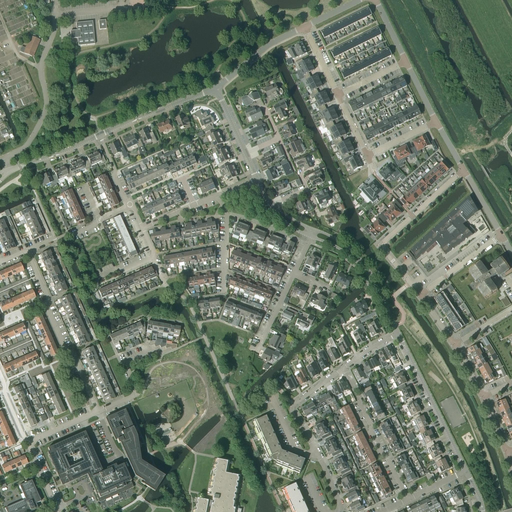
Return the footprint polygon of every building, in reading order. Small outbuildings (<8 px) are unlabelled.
[(368,8),(363,11),(367,18),(371,15),(368,8)] [(367,18),(363,11),(358,13),(362,20),(367,18)] [(362,20),(358,13),(354,15),(357,22),(362,20)] [(357,22),(354,15),(349,18),(353,25),(357,22)] [(353,25),(349,18),(344,20),(348,27),(353,25)] [(348,27),(344,20),(340,22),(343,29),(348,27)] [(78,46),(95,44),(92,22),(76,23),(76,31),(70,31),(71,39),(77,39),(78,46)] [(343,29),(340,22),(335,25),(339,31),(343,29)] [(339,31),(335,25),(330,27),(334,34),(339,31)] [(334,34),(330,27),(326,29),(329,36),(334,34)] [(378,28),(373,31),(376,37),(381,35),(378,28)] [(329,36),(326,29),(321,32),(324,38),(329,36)] [(376,37),(373,31),(368,33),(372,40),(376,37)] [(372,40),(368,33),(364,35),(367,42),(372,40)] [(367,42),(364,35),(359,37),(362,44),(367,42)] [(33,56),(40,40),(30,36),(23,53),(31,57),(33,56)] [(362,44),(359,37),(354,40),(358,47),(362,44)] [(358,47),(354,40),(350,42),(353,49),(358,47)] [(353,49),(350,42),(345,44),(348,51),(353,49)] [(302,43),(294,46),(295,47),(295,46),(295,48),(293,49),(293,48),(288,50),(293,59),(293,60),(298,57),(297,57),(297,56),(299,55),(300,57),(307,54),(307,53),(302,43)] [(348,51),(345,44),(340,47),(344,54),(348,51)] [(344,54),(340,47),(336,49),(339,56),(344,54)] [(339,56),(336,49),(331,51),(334,58),(339,56)] [(391,56),(388,49),(383,51),(386,58),(391,56)] [(386,58),(383,51),(378,54),(382,61),(386,58)] [(382,61),(378,54),(374,56),(377,63),(382,61)] [(377,63),(374,56),(369,58),(372,65),(377,63)] [(372,65),(369,58),(364,61),(368,68),(372,65)] [(298,61),(294,63),(298,71),(301,70),(300,70),(312,65),(309,59),(303,62),(302,59),(298,61)] [(368,68),(364,61),(360,63),(363,70),(368,68)] [(363,70),(360,63),(355,65),(359,72),(363,70)] [(298,71),(298,72),(300,77),(301,80),(304,78),(310,76),(308,73),(314,70),(312,65),(300,70),(301,70),(298,71)] [(359,72),(355,65),(350,67),(354,74),(359,72)] [(354,74),(350,67),(346,70),(349,77),(354,74)] [(349,77),(346,70),(341,72),(344,79),(349,77)] [(305,80),(302,82),(305,88),(308,86),(320,81),(317,75),(311,78),(310,76),(304,78),(305,80)] [(407,86),(403,78),(402,78),(397,80),(402,89),(407,86)] [(402,89),(397,80),(393,83),(397,92),(398,92),(397,91),(398,91),(402,89)] [(320,81),(308,86),(309,87),(312,94),(318,92),(316,89),(322,86),(320,81)] [(397,92),(393,83),(388,85),(393,96),(393,95),(397,92)] [(282,94),(283,92),(282,90),(280,89),(278,90),(276,85),(272,87),(271,86),(264,90),(268,97),(272,96),(273,96),(274,99),(280,96),(280,95),(282,94)] [(393,96),(388,85),(383,87),(388,98),(393,96)] [(388,98),(383,87),(378,90),(383,99),(383,98),(387,96),(388,98)] [(383,99),(378,90),(373,92),(379,103),(378,102),(380,101),(383,99)] [(254,102),(261,99),(258,92),(249,95),(248,97),(247,96),(243,98),(242,100),(244,105),(246,106),(252,104),(254,101),(254,102)] [(312,94),(310,95),(312,98),(314,97),(316,102),(327,97),(325,92),(319,94),(318,92),(312,94)] [(379,103),(373,92),(368,95),(374,105),(379,103)] [(374,105),(368,95),(364,97),(369,108),(369,107),(373,105),(374,105)] [(316,102),(314,103),(317,109),(318,108),(319,111),(320,111),(320,110),(326,108),(324,105),(330,102),(327,97),(316,102)] [(369,108),(364,97),(359,99),(364,110),(369,108)] [(281,104),(273,107),(276,113),(278,113),(281,120),(288,117),(284,110),(287,108),(285,103),(287,102),(286,99),(279,102),(281,104)] [(364,110),(359,99),(354,102),(359,112),(359,111),(362,110),(363,109),(364,110)] [(359,112),(354,102),(349,104),(354,115),(359,112)] [(416,117),(421,115),(416,105),(411,108),(416,117)] [(263,117),(260,109),(256,111),(254,108),(246,112),(248,117),(250,116),(251,117),(248,118),(249,122),(252,121),(263,117)] [(326,108),(320,110),(320,111),(324,118),(335,113),(333,108),(327,111),(326,108)] [(406,110),(411,120),(416,117),(411,108),(406,110)] [(411,120),(406,110),(402,112),(401,111),(406,122),(411,120)] [(201,111),(195,114),(197,118),(198,118),(200,121),(202,126),(204,125),(205,127),(215,122),(213,118),(212,119),(211,116),(209,117),(207,113),(203,114),(201,111)] [(401,125),(406,122),(401,111),(396,114),(401,125)] [(324,118),(322,119),(326,128),(334,124),(332,121),(338,118),(335,113),(324,118)] [(401,125),(396,114),(396,115),(392,117),(397,127),(401,125)] [(183,116),(176,118),(180,128),(185,126),(186,129),(187,128),(188,129),(191,128),(191,127),(190,123),(187,117),(184,119),(183,116)] [(392,129),(397,127),(392,117),(387,120),(392,129)] [(382,122),(387,132),(392,129),(387,120),(382,122)] [(172,131),(176,130),(174,124),(171,125),(169,121),(158,125),(161,133),(171,129),(172,131)] [(387,132),(382,122),(377,124),(382,134),(387,132)] [(288,138),(296,135),(291,124),(283,127),(286,132),(283,133),(286,138),(288,137),(288,138)] [(334,124),(326,128),(328,131),(329,130),(331,135),(343,129),(341,124),(335,127),(334,124)] [(377,137),(382,134),(377,124),(372,127),(377,137)] [(253,139),(265,134),(262,126),(250,131),(253,139)] [(367,129),(372,139),(377,137),(372,127),(367,129)] [(157,142),(154,134),(150,136),(147,129),(140,132),(143,139),(142,140),(143,143),(145,142),(151,139),(153,143),(157,142)] [(331,135),(330,135),(334,144),(341,140),(340,137),(346,135),(343,129),(331,135)] [(367,141),(372,139),(367,129),(362,132),(367,141)] [(213,131),(206,134),(208,137),(210,136),(213,141),(222,137),(219,131),(215,133),(213,131)] [(141,156),(146,153),(140,139),(137,141),(134,135),(124,140),(128,149),(137,144),(139,149),(141,156)] [(428,143),(425,136),(419,139),(424,149),(431,145),(433,148),(436,146),(433,141),(428,143)] [(215,147),(212,148),(214,151),(220,148),(221,147),(222,147),(221,144),(224,143),(222,137),(213,141),(215,147)] [(296,138),(290,141),(291,144),(290,145),(293,151),(291,152),(293,157),(303,152),(302,152),(305,150),(303,145),(300,146),(299,145),(302,144),(300,140),(298,141),(296,138)] [(413,142),(416,148),(412,149),(415,156),(421,153),(420,150),(424,149),(419,139),(413,142)] [(341,140),(334,144),(338,152),(351,145),(349,140),(343,143),(341,140)] [(129,157),(127,154),(124,147),(120,149),(118,143),(110,146),(114,156),(122,152),(125,159),(129,157)] [(351,145),(338,152),(341,157),(343,156),(344,159),(349,156),(348,154),(354,151),(351,145)] [(280,146),(276,148),(280,157),(284,155),(280,146)] [(408,151),(406,146),(400,149),(406,161),(405,159),(409,157),(410,160),(416,157),(415,156),(412,149),(408,151)] [(220,148),(214,151),(215,154),(216,153),(218,159),(229,154),(226,148),(223,150),(222,148),(222,147),(221,147),(220,148)] [(394,152),(396,157),(394,158),(397,165),(406,161),(400,149),(394,152)] [(92,153),(96,163),(101,161),(102,163),(106,162),(103,156),(100,157),(97,151),(92,153)] [(192,156),(188,158),(192,166),(197,164),(196,162),(199,161),(197,156),(198,156),(197,153),(195,152),(194,152),(192,153),(191,154),(191,156),(192,156)] [(264,155),(265,158),(261,160),(263,166),(272,162),(270,158),(273,157),(271,152),(264,155)] [(96,163),(92,153),(87,156),(89,162),(86,163),(89,169),(92,168),(91,165),(96,163)] [(218,159),(217,159),(220,164),(218,165),(220,168),(227,164),(226,162),(231,159),(232,159),(231,155),(230,156),(229,154),(218,159)] [(344,159),(343,159),(344,161),(347,160),(348,161),(349,160),(349,161),(354,171),(362,167),(357,156),(354,157),(353,154),(349,156),(344,159)] [(306,170),(313,167),(309,157),(301,160),(302,161),(297,164),(299,169),(304,167),(306,170)] [(89,169),(86,163),(84,164),(81,158),(76,161),(80,170),(85,168),(86,170),(89,169)] [(187,168),(183,160),(182,158),(177,160),(178,162),(182,170),(187,168)] [(183,160),(187,168),(192,166),(188,158),(183,160)] [(80,170),(76,161),(70,163),(71,165),(68,166),(70,171),(70,170),(73,176),(81,173),(80,170)] [(439,164),(446,172),(450,169),(443,161),(439,164)] [(172,162),(171,163),(168,164),(169,167),(171,172),(172,175),(177,173),(174,165),(173,165),(172,162)] [(174,165),(177,173),(182,170),(178,162),(174,165)] [(227,164),(220,168),(221,171),(222,172),(225,171),(226,175),(236,170),(234,165),(231,166),(230,163),(227,164)] [(293,174),(288,163),(281,166),(286,177),(293,174)] [(438,163),(434,167),(436,169),(442,176),(446,172),(439,164),(438,163)] [(168,164),(162,166),(166,174),(171,172),(169,167),(168,164)] [(393,165),(392,165),(389,168),(388,167),(388,166),(387,167),(384,169),(382,171),(380,174),(380,173),(379,174),(380,174),(385,180),(385,181),(386,180),(393,173),(396,177),(400,174),(395,169),(396,168),(395,168),(393,165)] [(73,176),(70,170),(70,171),(67,172),(64,166),(59,168),(63,178),(63,177),(66,176),(67,177),(68,178),(73,176)] [(161,176),(157,168),(157,166),(152,169),(153,171),(156,179),(161,176)] [(157,168),(161,176),(166,174),(162,166),(157,168)] [(434,167),(430,170),(432,172),(438,179),(442,176),(436,169),(434,167)] [(63,178),(59,168),(54,170),(56,176),(54,178),(57,186),(57,185),(56,184),(59,182),(64,180),(63,177),(63,178)] [(273,169),(266,172),(270,181),(277,178),(279,177),(275,170),(273,171),(273,169)] [(151,181),(148,173),(146,170),(145,171),(146,174),(143,175),(146,183),(151,181)] [(229,180),(226,182),(227,185),(228,187),(235,184),(235,183),(234,182),(233,179),(236,177),(239,176),(236,170),(226,175),(229,180)] [(430,170),(426,174),(428,176),(434,183),(438,179),(432,172),(430,170)] [(153,171),(148,173),(151,181),(156,179),(153,171)] [(313,186),(323,182),(320,176),(322,175),(320,171),(315,173),(316,176),(309,179),(313,186)] [(57,186),(54,178),(51,179),(48,173),(42,175),(44,180),(41,181),(43,186),(47,185),(50,183),(51,186),(53,185),(54,187),(57,186)] [(426,174),(422,178),(424,179),(431,187),(434,183),(428,176),(426,174)] [(100,183),(108,180),(105,175),(97,178),(100,183)] [(132,177),(136,188),(141,185),(138,177),(137,175),(132,177)] [(143,175),(138,177),(141,185),(146,183),(143,175)] [(136,188),(132,177),(130,178),(131,180),(128,182),(131,190),(136,188)] [(205,183),(209,192),(216,189),(215,186),(217,185),(214,177),(211,179),(211,180),(205,183)] [(422,178),(418,181),(420,183),(427,190),(431,187),(424,179),(422,178)] [(102,188),(110,185),(108,180),(100,183),(102,188)] [(286,191),(291,189),(289,184),(286,186),(283,181),(274,185),(277,192),(284,189),(286,191)] [(418,181),(415,185),(416,186),(423,194),(427,190),(420,183),(418,181)] [(201,194),(202,194),(203,194),(209,192),(205,183),(199,185),(200,188),(197,190),(199,193),(199,194),(200,194),(201,194)] [(367,197),(376,187),(372,183),(367,188),(365,185),(360,190),(367,197)] [(104,193),(112,189),(110,185),(102,188),(104,193)] [(411,188),(419,197),(423,194),(416,186),(415,185),(414,185),(411,188)] [(381,192),(376,187),(367,197),(373,204),(378,199),(375,197),(381,192)] [(411,188),(407,192),(415,201),(419,197),(411,188)] [(104,199),(114,194),(112,189),(104,193),(102,194),(104,199)] [(327,203),(326,202),(330,200),(327,193),(328,192),(327,189),(321,192),(322,195),(316,197),(321,207),(326,205),(327,203)] [(73,195),(71,190),(59,195),(60,197),(62,196),(63,199),(73,195)] [(176,193),(171,195),(172,197),(175,205),(177,204),(177,205),(180,203),(180,202),(182,201),(179,194),(180,193),(179,191),(176,193)] [(407,193),(404,196),(411,204),(415,201),(407,192),(407,193)] [(114,194),(104,199),(105,200),(107,200),(108,203),(116,199),(114,194)] [(169,195),(166,196),(170,207),(175,205),(172,197),(171,195),(170,194),(169,195)] [(73,195),(63,199),(65,204),(66,204),(76,200),(73,195)] [(165,199),(162,201),(165,209),(170,207),(166,196),(164,197),(165,199)] [(404,197),(400,201),(407,208),(411,204),(404,196),(403,196),(404,197)] [(466,228),(463,225),(478,211),(469,196),(407,253),(414,262),(436,242),(445,255),(476,232),(470,226),(466,228)] [(116,199),(108,203),(106,204),(107,205),(109,205),(112,211),(116,209),(115,206),(119,204),(116,199)] [(76,200),(66,204),(68,209),(78,205),(76,200)] [(305,213),(312,210),(309,203),(307,204),(306,204),(304,200),(297,204),(298,207),(297,207),(297,208),(298,210),(299,210),(301,213),(304,211),(304,212),(305,213)] [(392,204),(393,205),(388,210),(396,218),(401,214),(397,209),(401,206),(395,200),(392,204)] [(155,201),(151,203),(152,205),(155,213),(160,211),(157,203),(156,203),(155,201)] [(162,201),(157,203),(160,211),(165,209),(162,201)] [(151,203),(146,205),(150,215),(155,213),(152,205),(151,203)] [(78,205),(68,209),(70,214),(72,213),(80,210),(78,205)] [(145,208),(142,210),(145,218),(150,215),(146,205),(144,206),(145,208)] [(29,209),(20,212),(22,216),(33,211),(31,208),(29,209)] [(336,212),(335,213),(333,208),(327,210),(329,215),(326,217),(329,224),(330,224),(331,224),(333,223),(333,222),(339,219),(336,212)] [(72,213),(70,214),(72,219),(73,219),(74,218),(82,215),(80,210),(72,213)] [(386,213),(384,211),(379,215),(384,221),(387,218),(391,223),(396,218),(388,210),(389,211),(386,213)] [(33,211),(22,216),(24,220),(32,217),(35,215),(33,211)] [(32,217),(24,220),(25,224),(36,219),(35,215),(32,217)] [(82,215),(74,218),(73,219),(74,220),(75,220),(78,226),(82,224),(81,221),(85,220),(82,215)] [(376,218),(377,220),(372,224),(380,233),(385,228),(381,224),(384,221),(379,215),(376,218)] [(36,219),(25,224),(27,228),(38,223),(36,219)] [(212,219),(209,220),(212,232),(211,232),(212,234),(219,233),(219,228),(218,222),(215,223),(215,222),(213,223),(212,219)] [(38,223),(27,228),(29,232),(33,230),(40,227),(38,223)] [(192,238),(189,223),(187,224),(187,227),(185,228),(182,229),(183,237),(184,239),(192,238)] [(240,237),(244,224),(240,223),(238,223),(236,228),(234,227),(231,234),(240,237)] [(248,240),(251,233),(248,232),(250,227),(248,226),(244,224),(240,237),(248,240)] [(368,229),(366,227),(364,229),(368,234),(370,232),(375,237),(380,233),(372,224),(373,225),(368,229)] [(183,237),(182,229),(179,229),(176,229),(176,226),(173,226),(175,238),(180,238),(181,238),(180,238),(181,239),(182,240),(184,239),(183,237)] [(33,230),(29,232),(31,236),(41,231),(40,227),(33,230)] [(160,241),(159,233),(156,233),(155,229),(153,230),(154,234),(151,235),(152,240),(155,240),(156,245),(161,244),(160,241)] [(251,233),(248,240),(256,243),(261,230),(257,229),(257,230),(255,229),(253,234),(251,233)] [(265,246),(267,240),(265,239),(267,233),(265,233),(265,232),(261,230),(256,243),(265,246)] [(41,231),(31,236),(32,240),(43,235),(41,231)] [(0,240),(10,236),(8,232),(0,235),(0,240)] [(267,240),(265,246),(273,250),(278,237),(274,235),(274,236),(272,235),(270,241),(267,240)] [(10,236),(0,240),(0,242),(1,244),(12,240),(10,236)] [(278,237),(273,250),(282,253),(284,246),(282,245),(284,240),(282,239),(282,238),(278,237)] [(133,243),(131,239),(123,242),(120,243),(122,247),(125,246),(133,243)] [(3,248),(14,244),(12,240),(1,244),(3,248)] [(294,243),(291,242),(289,242),(287,247),(284,246),(282,253),(290,256),(291,253),(292,252),(294,253),(296,249),(293,248),(295,244),(294,244),(294,243)] [(14,244),(3,248),(5,252),(15,248),(14,244)] [(135,246),(126,250),(125,251),(126,255),(128,254),(136,250),(135,246)] [(212,251),(212,249),(207,250),(209,261),(216,260),(215,250),(212,251)] [(41,259),(52,255),(50,250),(42,254),(39,255),(41,259)] [(234,264),(239,250),(237,250),(237,252),(233,251),(229,262),(234,264)] [(239,250),(234,264),(239,266),(244,255),(241,253),(242,251),(239,250)] [(244,268),(250,254),(248,253),(247,256),(244,255),(239,266),(244,268)] [(250,254),(244,268),(249,270),(254,258),(251,257),(252,255),(250,254)] [(43,263),(54,258),(52,255),(41,259),(43,263)] [(316,264),(319,258),(312,255),(309,262),(308,261),(306,264),(305,267),(310,270),(312,267),(316,269),(317,265),(316,264)] [(171,268),(169,256),(164,257),(165,265),(163,265),(164,269),(171,268)] [(254,258),(249,270),(255,272),(260,258),(258,257),(257,260),(254,258)] [(54,258),(43,263),(44,267),(55,262),(54,258)] [(260,274),(264,262),(261,261),(262,259),(260,258),(255,272),(260,274)] [(481,263),(469,272),(476,282),(478,280),(481,285),(477,288),(484,298),(496,289),(493,284),(490,280),(496,275),(497,276),(499,278),(508,271),(502,263),(500,259),(490,266),(492,269),(488,273),(484,267),(481,263)] [(264,262),(260,274),(265,276),(270,262),(268,261),(267,263),(264,262)] [(55,262),(44,267),(46,271),(57,266),(55,262)] [(270,262),(265,276),(270,278),(274,266),(271,265),(272,263),(270,262)] [(21,263),(15,266),(18,273),(24,270),(21,263)] [(274,266),(270,278),(275,279),(280,266),(278,265),(277,267),(274,266)] [(331,281),(336,268),(329,265),(324,277),(331,281)] [(15,266),(10,268),(13,275),(18,273),(15,266)] [(48,275),(59,270),(57,266),(46,271),(48,275)] [(280,266),(275,279),(280,281),(284,270),(281,269),(282,266),(280,266)] [(10,268),(4,271),(7,278),(13,275),(10,268)] [(147,270),(146,270),(149,278),(150,280),(158,276),(157,274),(154,269),(152,270),(151,268),(147,270)] [(59,270),(48,275),(50,279),(60,274),(59,270)] [(146,270),(141,272),(145,282),(150,280),(149,278),(146,270)] [(141,272),(135,275),(140,284),(145,282),(141,272)] [(352,279),(347,276),(347,277),(345,276),(345,275),(340,273),(336,281),(348,287),(352,279)] [(60,274),(50,279),(51,283),(62,278),(60,274)] [(135,275),(130,277),(134,286),(140,284),(135,275)] [(228,284),(228,285),(229,285),(235,287),(239,276),(237,276),(236,278),(232,277),(232,279),(229,277),(228,277),(228,284)] [(239,276),(235,287),(240,289),(243,281),(240,280),(241,277),(239,276)] [(130,277),(125,279),(129,289),(134,286),(130,277)] [(62,278),(51,283),(53,287),(64,282),(62,278)] [(125,279),(120,281),(124,291),(129,289),(125,279)] [(243,281),(240,289),(245,291),(249,280),(247,279),(246,282),(243,281)] [(245,291),(244,294),(249,295),(253,285),(250,284),(251,281),(249,280),(245,291)] [(120,281),(114,284),(119,294),(124,291),(120,281)] [(55,291),(66,286),(64,282),(53,287),(55,291)] [(253,285),(249,295),(254,297),(255,295),(259,284),(257,283),(256,286),(253,285)] [(114,284),(109,286),(113,296),(115,295),(119,294),(114,284)] [(259,284),(255,295),(260,297),(263,289),(260,288),(261,285),(259,284)] [(305,302),(308,295),(305,293),(306,290),(301,287),(297,284),(293,292),(302,297),(301,300),(305,302)] [(66,286),(55,291),(57,295),(60,293),(67,290),(66,286)] [(109,286),(104,288),(107,296),(108,298),(113,296),(109,286)] [(263,289),(260,297),(265,299),(269,288),(267,287),(266,290),(263,289)] [(99,291),(96,292),(99,299),(102,298),(107,296),(104,288),(99,291)] [(265,299),(264,301),(268,302),(267,302),(269,303),(270,301),(273,292),(270,291),(271,289),(270,288),(269,288),(265,299)] [(32,290),(27,293),(30,300),(35,297),(32,290)] [(438,304),(441,302),(447,298),(449,297),(445,291),(434,298),(438,304)] [(27,293),(21,295),(24,302),(30,300),(27,293)] [(21,295),(16,297),(19,304),(24,302),(21,295)] [(66,296),(59,299),(60,303),(71,299),(69,295),(66,296)] [(314,304),(321,308),(320,309),(323,311),(326,305),(323,304),(326,298),(319,295),(317,297),(313,295),(310,302),(314,303),(314,304)] [(16,297),(10,300),(14,307),(19,304),(16,297)] [(442,309),(444,308),(450,303),(447,298),(441,302),(438,304),(442,309)] [(506,298),(501,301),(505,308),(510,304),(506,298)] [(60,303),(59,304),(61,308),(62,307),(73,303),(71,299),(60,303)] [(6,300),(4,300),(5,302),(8,309),(14,307),(10,300),(7,301),(6,300)] [(365,310),(368,308),(364,301),(354,306),(357,314),(360,312),(361,315),(367,313),(365,310)] [(5,302),(0,304),(0,305),(3,312),(8,309),(5,302)] [(227,302),(224,310),(227,311),(226,314),(228,315),(233,302),(231,302),(231,303),(227,302)] [(233,302),(228,315),(230,316),(231,315),(233,316),(234,314),(235,314),(238,306),(234,304),(235,303),(233,302)] [(73,303),(62,307),(64,311),(71,308),(75,307),(73,303)] [(450,303),(444,308),(442,309),(445,315),(447,314),(454,309),(450,303)] [(238,306),(235,314),(238,315),(237,318),(239,319),(243,306),(242,306),(241,307),(238,306)] [(243,306),(239,319),(241,319),(242,317),(245,318),(248,310),(244,308),(245,307),(243,306)] [(71,308),(64,311),(66,315),(76,311),(75,307),(71,308)] [(450,320),(458,314),(456,311),(458,310),(456,308),(454,309),(447,314),(445,315),(449,320),(450,320)] [(248,310),(245,318),(248,319),(247,322),(249,323),(253,310),(252,309),(251,311),(248,310)] [(296,316),(298,313),(289,309),(287,312),(285,311),(282,316),(281,319),(286,320),(287,320),(288,320),(289,321),(290,321),(290,320),(291,321),(292,318),(293,318),(292,317),(294,315),(296,316)] [(253,310),(249,323),(251,323),(252,320),(255,322),(258,313),(254,312),(255,311),(253,310)] [(76,311),(66,315),(67,319),(78,314),(76,311)] [(258,313),(255,322),(258,323),(257,326),(259,326),(264,314),(262,313),(261,315),(258,313)] [(453,326),(463,319),(461,316),(461,315),(460,313),(458,314),(450,320),(449,320),(453,326)] [(78,314),(67,319),(69,323),(80,318),(78,314)] [(311,325),(315,318),(305,314),(304,317),(300,316),(296,324),(300,326),(300,325),(306,328),(308,323),(311,325)] [(34,318),(36,324),(44,321),(41,315),(34,318)] [(80,318),(69,323),(71,327),(74,326),(82,322),(80,318)] [(463,319),(453,326),(457,331),(467,324),(463,319)] [(36,324),(39,329),(46,326),(44,321),(36,324)] [(378,329),(381,328),(377,321),(371,324),(373,327),(369,329),(371,333),(370,333),(372,337),(380,333),(378,329)] [(74,326),(71,327),(73,331),(75,330),(83,326),(82,322),(74,326)] [(138,333),(142,331),(143,333),(144,332),(144,323),(140,324),(139,323),(134,325),(138,335),(139,335),(138,333)] [(23,324),(17,326),(20,333),(26,331),(23,324)] [(358,345),(366,341),(363,333),(366,332),(362,324),(357,326),(360,331),(353,334),(358,345)] [(138,335),(134,325),(129,327),(133,335),(134,337),(138,335)] [(17,326),(12,328),(15,335),(20,333),(17,326)] [(39,329),(41,335),(48,332),(46,326),(39,329)] [(75,330),(73,331),(74,335),(85,330),(83,326),(75,330)] [(124,329),(128,337),(133,335),(129,327),(124,329)] [(12,328),(6,331),(9,338),(15,335),(12,328)] [(128,337),(124,329),(119,331),(123,339),(128,337)] [(85,330),(74,335),(76,339),(87,334),(85,330)] [(6,331),(1,333),(4,340),(9,338),(6,331)] [(123,339),(119,331),(114,334),(118,341),(123,339)] [(41,335),(44,340),(51,337),(48,332),(41,335)] [(87,334),(76,339),(78,343),(88,338),(87,334)] [(119,344),(118,341),(114,334),(109,336),(114,346),(119,344)] [(283,343),(286,336),(280,334),(278,337),(274,335),(272,341),(271,341),(269,346),(277,349),(280,341),(283,343)] [(44,340),(46,346),(53,343),(51,337),(44,340)] [(331,349),(332,349),(327,351),(333,362),(339,359),(334,350),(337,348),(332,337),(328,339),(332,347),(331,349)] [(88,338),(78,343),(80,347),(84,345),(90,342),(88,338)] [(350,347),(346,338),(340,340),(342,344),(338,346),(343,355),(350,352),(348,348),(350,347)] [(46,346),(48,351),(56,348),(53,343),(46,346)] [(471,354),(482,349),(479,344),(468,350),(471,354)] [(83,356),(94,351),(92,347),(82,352),(83,356)] [(390,347),(384,350),(385,351),(389,359),(392,357),(394,362),(396,360),(390,347)] [(51,357),(58,354),(56,348),(48,351),(51,357)] [(482,349),(471,354),(473,359),(484,353),(482,349)] [(263,356),(262,358),(262,359),(265,360),(265,361),(266,361),(269,362),(271,358),(274,359),(277,360),(282,355),(277,353),(271,350),(269,354),(265,352),(263,356)] [(94,351),(83,356),(85,359),(96,355),(94,351)] [(323,370),(329,367),(325,360),(328,359),(324,351),(318,353),(321,359),(318,361),(323,370)] [(385,351),(379,354),(382,360),(380,362),(380,363),(383,367),(383,368),(388,365),(386,361),(389,360),(389,359),(385,351)] [(35,352),(30,354),(33,362),(38,359),(35,352)] [(484,353),(473,359),(474,360),(476,364),(487,358),(484,353)] [(30,354),(24,357),(27,364),(33,362),(30,354)] [(87,363),(98,359),(96,355),(85,359),(87,363)] [(24,357),(19,359),(22,366),(27,364),(24,357)] [(375,358),(369,361),(373,369),(379,366),(380,369),(383,368),(383,367),(380,363),(380,362),(379,361),(377,362),(375,358)] [(487,358),(476,364),(479,369),(489,363),(487,358)] [(19,359),(13,362),(16,369),(22,366),(19,359)] [(98,359),(87,363),(85,364),(86,368),(89,367),(99,363),(98,359)] [(317,372),(320,370),(316,361),(312,363),(313,365),(307,368),(310,373),(311,373),(313,377),(319,375),(317,372)] [(367,368),(364,370),(365,371),(366,375),(369,374),(371,373),(370,371),(373,369),(369,361),(364,364),(367,368)] [(13,362),(8,364),(11,371),(16,369),(13,362)] [(89,367),(90,371),(101,366),(99,363),(89,367)] [(490,369),(492,368),(489,363),(479,369),(481,373),(490,369)] [(8,364),(2,366),(6,373),(11,371),(8,364)] [(90,371),(92,375),(103,370),(101,366),(90,371)] [(353,370),(353,372),(354,373),(355,374),(358,380),(361,379),(362,381),(368,378),(366,375),(365,371),(362,372),(361,372),(359,368),(356,370),(355,370),(353,370)] [(484,378),(492,374),(492,373),(494,372),(492,368),(490,369),(481,373),(484,378)] [(305,378),(307,376),(304,369),(299,371),(300,374),(296,376),(301,385),(307,382),(305,378)] [(94,379),(105,375),(103,370),(92,375),(94,379)] [(398,372),(391,376),(392,379),(393,379),(395,382),(396,382),(405,378),(402,373),(399,374),(398,372)] [(492,374),(484,378),(486,383),(497,377),(494,372),(492,373),(492,374)] [(44,382),(51,379),(48,373),(42,376),(44,382)] [(105,375),(94,379),(96,383),(106,378),(105,375)] [(295,386),(298,385),(293,375),(290,378),(286,380),(287,382),(284,385),(287,388),(289,387),(291,392),(296,389),(295,386)] [(102,385),(108,382),(106,378),(96,383),(97,387),(102,385)] [(396,382),(395,382),(397,387),(398,387),(399,389),(405,386),(404,384),(407,383),(405,378),(396,382)] [(45,384),(46,387),(53,384),(51,379),(44,382),(42,382),(43,384),(45,384)] [(342,393),(347,390),(347,391),(350,390),(347,383),(344,385),(342,381),(337,383),(337,384),(342,393)] [(102,385),(97,387),(99,391),(110,386),(108,382),(102,385)] [(23,384),(13,388),(16,394),(22,391),(26,390),(23,384)] [(53,384),(46,387),(45,388),(47,394),(49,393),(55,390),(53,384)] [(337,384),(332,387),(334,391),(331,392),(333,395),(334,398),(337,397),(337,396),(342,394),(342,393),(337,384)] [(110,386),(99,391),(101,395),(111,390),(110,386)] [(405,386),(399,389),(400,392),(401,391),(404,396),(412,392),(409,387),(406,388),(405,386)] [(22,391),(16,394),(18,400),(25,397),(26,396),(28,395),(26,390),(22,391)] [(58,395),(55,390),(49,393),(47,394),(49,399),(51,398),(58,395)] [(111,390),(101,395),(103,399),(113,394),(111,390)] [(331,396),(330,396),(330,395),(328,392),(325,394),(326,394),(323,395),(328,405),(329,405),(329,404),(333,402),(334,405),(337,404),(334,398),(333,395),(332,396),(331,396)] [(404,396),(401,397),(404,402),(405,401),(406,404),(409,402),(412,400),(411,398),(414,397),(412,392),(404,396)] [(115,398),(113,394),(103,399),(104,403),(115,398)] [(25,397),(18,400),(21,405),(27,402),(30,401),(28,395),(26,396),(25,397)] [(58,395),(51,398),(54,404),(60,401),(58,395)] [(328,405),(323,395),(320,397),(320,396),(317,398),(319,401),(319,402),(318,403),(317,403),(316,403),(317,405),(320,410),(321,411),(323,410),(322,407),(326,405),(326,406),(328,405)] [(507,405),(510,404),(507,399),(496,403),(498,408),(507,405)] [(409,402),(406,404),(407,406),(406,407),(409,411),(419,406),(416,401),(414,403),(412,401),(412,400),(409,402)] [(27,402),(21,405),(23,411),(30,408),(32,406),(30,401),(27,402)] [(56,409),(63,406),(60,401),(54,404),(52,404),(53,406),(55,405),(56,409)] [(317,405),(315,406),(313,403),(313,404),(312,402),(308,405),(312,414),(317,412),(318,414),(321,413),(321,411),(320,410),(317,405)] [(306,417),(312,414),(308,405),(304,408),(303,409),(304,412),(303,412),(305,415),(305,414),(306,417)] [(343,414),(351,410),(348,405),(341,409),(343,414)] [(501,413),(509,410),(507,405),(498,408),(501,413)] [(63,406),(56,409),(59,415),(65,412),(63,406)] [(419,406),(409,411),(411,416),(412,416),(413,418),(416,417),(420,415),(418,413),(421,411),(419,406)] [(30,408),(23,411),(26,416),(32,413),(30,408)] [(115,414),(112,415),(111,416),(107,417),(108,419),(107,420),(107,421),(106,422),(107,424),(113,438),(114,438),(115,437),(118,443),(120,443),(134,476),(137,478),(141,481),(140,483),(142,484),(144,485),(152,491),(154,488),(156,489),(162,479),(161,478),(163,475),(154,470),(154,469),(153,471),(150,470),(151,468),(148,465),(148,466),(147,467),(144,466),(145,464),(142,461),(142,462),(141,463),(138,462),(139,460),(140,460),(139,452),(137,452),(136,450),(138,449),(139,449),(138,444),(137,444),(136,445),(135,442),(137,441),(136,441),(135,438),(136,438),(137,438),(137,436),(134,430),(132,431),(131,428),(133,428),(133,427),(129,419),(127,420),(126,417),(128,417),(126,413),(124,414),(123,411),(123,410),(119,412),(115,414)] [(351,410),(343,414),(346,419),(353,415),(351,410)] [(509,410),(501,413),(503,418),(511,415),(509,410)] [(32,413),(26,416),(28,421),(34,419),(32,413)] [(353,415),(346,419),(348,424),(356,420),(353,415)] [(416,417),(413,418),(414,420),(413,421),(416,426),(426,421),(423,416),(421,417),(420,415),(416,417)] [(505,423),(511,420),(511,415),(503,418),(505,423)] [(271,423),(270,420),(269,420),(267,416),(253,422),(254,422),(257,426),(255,427),(256,429),(257,428),(262,438),(260,439),(261,440),(262,440),(267,450),(266,450),(266,452),(268,452),(270,456),(268,457),(269,457),(271,456),(273,460),(277,461),(276,464),(276,463),(281,465),(281,466),(283,467),(283,466),(293,470),(293,471),(295,471),(295,470),(300,472),(299,473),(300,473),(305,460),(301,458),(301,457),(298,456),(298,457),(289,453),(289,452),(286,451),(286,452),(282,450),(280,446),(281,446),(280,444),(280,443),(279,444),(275,435),(276,434),(275,432),(274,432),(270,423),(271,423)] [(34,419),(28,421),(30,427),(37,424),(34,419)] [(316,433),(326,428),(326,426),(325,427),(323,423),(325,422),(324,419),(315,423),(315,424),(316,423),(317,425),(313,427),(316,433)] [(392,425),(389,419),(383,422),(383,423),(380,425),(382,430),(390,426),(392,425)] [(356,420),(348,424),(350,429),(358,425),(356,420)] [(426,421),(416,426),(418,430),(419,430),(420,432),(427,429),(425,427),(428,426),(426,421)] [(0,425),(0,426),(2,431),(8,428),(6,423),(0,425)] [(358,425),(350,429),(353,434),(361,430),(358,425)] [(393,428),(391,429),(390,426),(382,430),(385,435),(392,431),(394,430),(393,428)] [(8,428),(2,431),(4,436),(10,433),(8,428)] [(326,428),(316,433),(319,438),(323,436),(324,439),(323,439),(332,435),(330,432),(328,433),(326,429),(327,429),(326,428)] [(427,429),(420,432),(421,435),(423,440),(433,435),(430,430),(428,431),(427,429)] [(395,436),(392,431),(385,435),(387,439),(395,436)] [(356,441),(364,437),(361,432),(354,436),(356,441)] [(7,442),(13,439),(10,433),(4,436),(6,440),(0,441),(0,443),(1,444),(4,443),(7,442)] [(77,435),(48,448),(51,455),(49,456),(56,473),(57,474),(57,475),(58,476),(59,479),(59,478),(61,484),(64,482),(65,484),(64,484),(65,485),(65,484),(66,484),(69,483),(70,482),(75,479),(89,474),(90,477),(88,478),(89,479),(90,482),(94,491),(95,492),(96,495),(98,498),(97,498),(98,499),(99,502),(104,500),(105,500),(105,499),(110,497),(111,497),(112,497),(111,496),(117,494),(118,494),(118,493),(124,491),(125,491),(124,490),(130,488),(131,488),(133,487),(131,484),(132,484),(127,474),(124,475),(123,473),(126,472),(124,467),(123,465),(123,464),(122,464),(122,465),(121,462),(113,466),(113,465),(111,466),(109,467),(110,469),(107,470),(107,468),(106,469),(107,470),(102,472),(102,470),(91,447),(91,446),(89,442),(89,441),(86,434),(85,434),(83,435),(82,435),(82,433),(81,433),(78,435),(77,435)] [(433,435),(423,440),(425,445),(426,444),(427,447),(434,443),(433,441),(435,440),(433,435)] [(327,450),(337,445),(334,440),(336,439),(334,436),(325,441),(326,440),(327,443),(324,445),(325,447),(327,450)] [(389,444),(397,440),(395,436),(387,439),(389,444)] [(161,448),(167,445),(163,437),(157,440),(161,448)] [(364,437),(356,441),(359,445),(366,442),(364,437)] [(15,444),(13,439),(7,442),(9,447),(15,444)] [(401,444),(399,439),(397,440),(389,444),(392,449),(401,444)] [(366,442),(359,445),(356,447),(359,451),(369,447),(366,442)] [(434,443),(427,447),(428,449),(430,454),(440,449),(437,444),(435,446),(434,443)] [(399,453),(405,450),(401,444),(392,449),(394,454),(398,452),(399,453)] [(337,445),(327,450),(328,452),(328,453),(329,455),(333,453),(334,456),(333,456),(333,457),(342,452),(341,449),(339,450),(337,446),(337,445)] [(369,447),(359,451),(361,456),(363,455),(371,451),(369,447)] [(440,449),(430,454),(432,459),(433,459),(434,461),(441,458),(440,456),(442,454),(440,449)] [(18,450),(15,451),(16,452),(17,456),(19,458),(22,466),(27,463),(24,456),(21,457),(18,450)] [(371,451),(363,455),(366,460),(373,456),(371,451)] [(335,468),(345,463),(343,458),(344,457),(343,454),(334,459),(335,458),(336,461),(332,463),(334,465),(335,468)] [(399,463),(406,459),(404,455),(396,458),(399,463)] [(373,456),(366,460),(368,465),(376,461),(373,456)] [(5,465),(1,466),(5,473),(10,471),(7,463),(6,461),(5,457),(2,459),(5,465)] [(19,458),(13,461),(16,468),(22,466),(19,458)] [(401,468),(411,463),(409,458),(406,459),(399,463),(401,468)] [(441,458),(434,461),(435,463),(435,464),(437,469),(439,468),(447,464),(445,459),(442,460),(441,458)] [(241,511),(242,509),(234,507),(235,503),(240,476),(227,473),(230,461),(217,459),(210,495),(213,495),(212,504),(210,511),(241,511)] [(13,461),(7,463),(10,471),(16,468),(13,461)] [(345,463),(335,468),(337,470),(336,471),(338,473),(342,471),(343,474),(341,474),(342,475),(351,470),(349,467),(348,468),(345,463)] [(372,472),(379,468),(377,463),(369,467),(372,472)] [(411,469),(414,468),(411,463),(401,468),(403,473),(411,469)] [(447,464),(439,468),(441,473),(449,469),(447,464)] [(374,477),(382,473),(379,468),(372,472),(370,472),(373,477),(374,477)] [(406,477),(413,474),(411,469),(403,473),(406,477)] [(343,486),(353,481),(352,480),(350,477),(353,475),(352,472),(341,477),(343,477),(344,479),(340,481),(341,484),(342,484),(343,486)] [(416,472),(413,474),(406,477),(408,482),(412,480),(413,482),(419,479),(416,472)] [(384,478),(382,473),(374,477),(373,477),(372,478),(374,483),(377,482),(384,478)] [(384,478),(377,482),(374,483),(377,488),(379,486),(387,483),(384,478)] [(38,508),(36,504),(36,503),(41,501),(31,480),(19,486),(25,499),(5,508),(6,511),(29,511),(31,511),(31,510),(37,507),(37,509),(38,508)] [(353,481),(343,486),(344,489),(345,492),(349,490),(351,493),(350,494),(355,492),(359,490),(357,486),(355,487),(353,483),(354,483),(353,481)] [(298,488),(296,483),(283,489),(281,490),(290,511),(309,511),(308,511),(304,502),(305,502),(304,499),(303,500),(299,491),(300,490),(299,487),(298,488)] [(379,486),(377,488),(379,493),(381,491),(389,487),(387,483),(379,486)] [(381,491),(384,496),(386,499),(389,497),(388,494),(391,492),(389,487),(381,491)] [(450,493),(447,495),(449,499),(452,498),(460,493),(458,488),(449,492),(450,493)] [(357,491),(355,492),(350,494),(346,496),(347,499),(347,500),(348,501),(349,501),(349,502),(353,500),(354,500),(355,503),(360,500),(360,501),(361,500),(360,496),(359,493),(357,491)] [(460,493),(452,498),(454,503),(455,503),(456,504),(456,506),(461,504),(463,504),(462,499),(463,499),(460,493)] [(440,506),(437,499),(436,500),(434,496),(429,498),(432,504),(433,506),(435,509),(440,506)] [(196,504),(194,511),(206,511),(208,504),(209,500),(197,498),(196,504)] [(433,506),(432,504),(429,498),(425,501),(427,504),(430,511),(435,509),(433,506)] [(355,503),(349,506),(350,508),(350,509),(351,510),(351,511),(352,511),(356,510),(356,509),(357,510),(357,511),(358,511),(365,509),(363,506),(362,505),(363,504),(361,501),(360,501),(360,500),(355,503)] [(427,504),(425,501),(420,503),(421,504),(424,511),(428,511),(430,511),(427,504)] [(424,511),(421,504),(420,503),(418,504),(416,505),(419,511),(424,511)]
